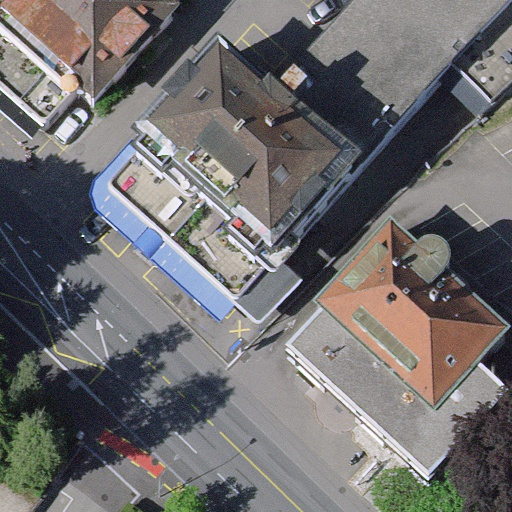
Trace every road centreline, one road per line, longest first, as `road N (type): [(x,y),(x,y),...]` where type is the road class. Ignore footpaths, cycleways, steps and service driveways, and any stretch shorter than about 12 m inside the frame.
road 1 (tertiary): [(158,388),(0,237)]
road 2 (tertiary): [(285,511),(158,388)]
road 3 (residential): [(71,511),(158,388)]
